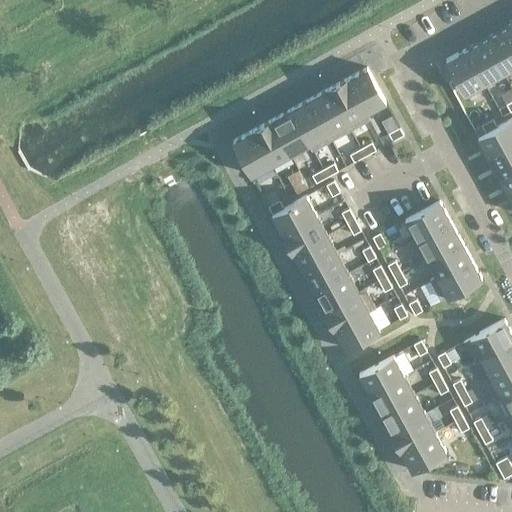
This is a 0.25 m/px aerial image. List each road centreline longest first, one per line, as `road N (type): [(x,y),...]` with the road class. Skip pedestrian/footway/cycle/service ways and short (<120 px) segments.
road 1 (residential): [(399,63),(511,268)]
road 2 (residential): [(399,63),(511,2)]
